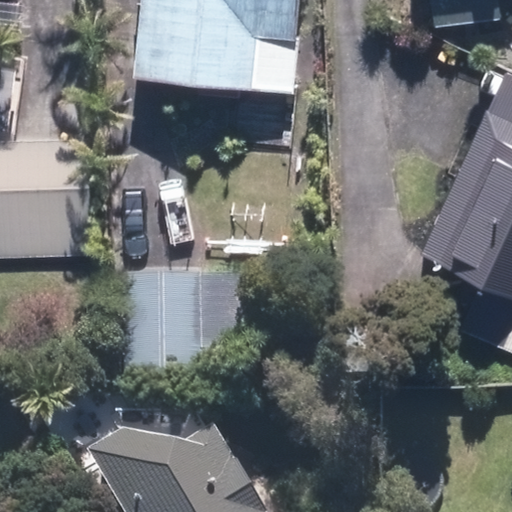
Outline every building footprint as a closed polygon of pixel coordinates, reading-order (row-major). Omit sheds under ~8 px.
[(0,0),(0,119),(11,121),(21,60),(0,56),(0,0)] [(153,0),(146,62),(290,79),(299,0),(153,0)] [(437,0),(439,12),(501,3),(500,0),(437,0)] [(511,77),(434,242),(511,278),(511,77)] [(84,134),(0,138),(0,231),(3,231),(4,252),(90,248),(84,134)] [(247,274),(134,274),(134,372),(202,372),(202,345),(247,345),(247,274)] [(135,433),(100,451),(132,511),(264,511),(233,454),(217,428),(191,444),(135,433)]
